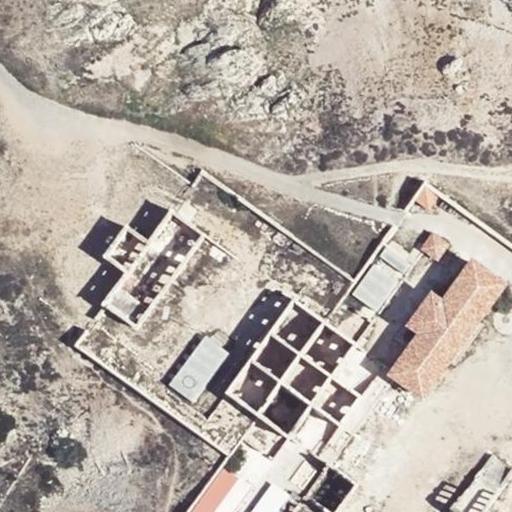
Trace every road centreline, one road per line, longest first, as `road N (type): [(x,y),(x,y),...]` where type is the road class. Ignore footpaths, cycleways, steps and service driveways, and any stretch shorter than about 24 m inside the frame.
road 1 (unclassified): [(399,219),(176,143),(72,120),(31,103),(0,73)]
road 2 (track): [(274,181),(408,165),(511,173)]
